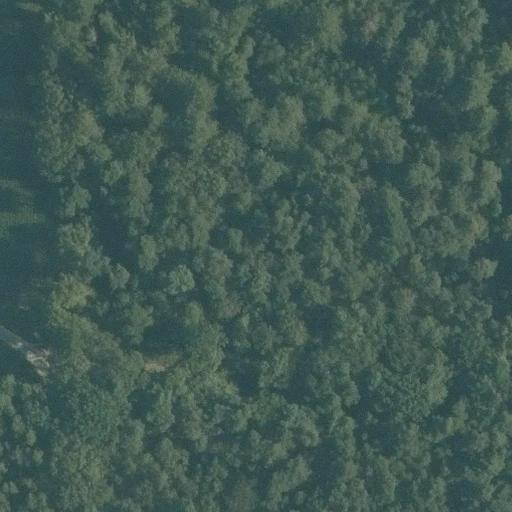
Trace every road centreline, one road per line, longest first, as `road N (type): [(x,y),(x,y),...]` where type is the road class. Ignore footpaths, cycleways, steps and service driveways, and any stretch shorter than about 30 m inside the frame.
road 1 (unclassified): [(511,357),(110,369),(55,365),(0,334)]
road 2 (track): [(59,511),(55,365)]
